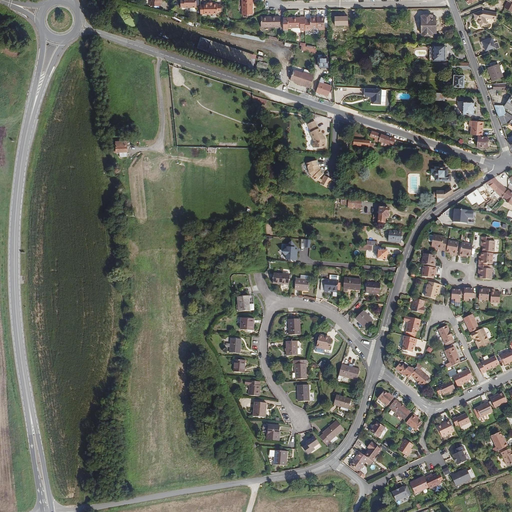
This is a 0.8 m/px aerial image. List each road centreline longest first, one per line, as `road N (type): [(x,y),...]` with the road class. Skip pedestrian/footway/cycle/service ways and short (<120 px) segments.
road 1 (tertiary): [(507,164),(94,32)]
road 2 (primary): [(25,137),(15,298),(47,508)]
road 3 (residential): [(507,164),(421,225),(376,361)]
road 4 (residential): [(272,0),(447,0)]
road 5 (residential): [(507,164),(450,0)]
road 6 (residential): [(331,460),(309,471),(193,490)]
road 7 (residential): [(297,420),(264,360),(274,306)]
road 8 (residential): [(376,361),(323,310),(274,306)]
road 9 (residential): [(486,388),(448,313),(435,315),(425,338)]
